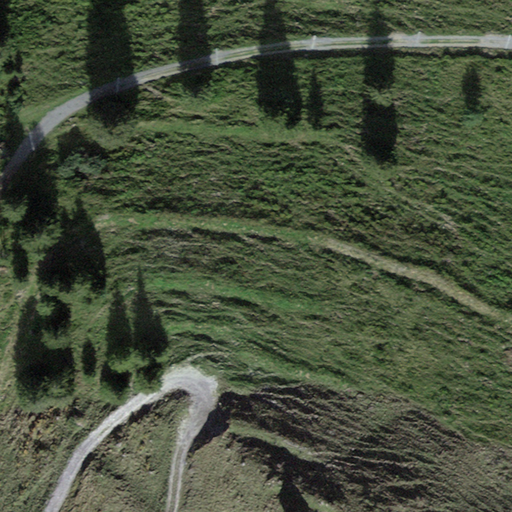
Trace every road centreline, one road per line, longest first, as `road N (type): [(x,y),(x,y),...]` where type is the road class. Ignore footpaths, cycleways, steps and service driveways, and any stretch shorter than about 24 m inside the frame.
road 1 (track): [(511,44),(248,50),(144,76),(67,112),(0,179)]
road 2 (track): [(50,511),(100,432),(147,392),(179,378),(192,378),(204,395),(179,463),(172,511)]
